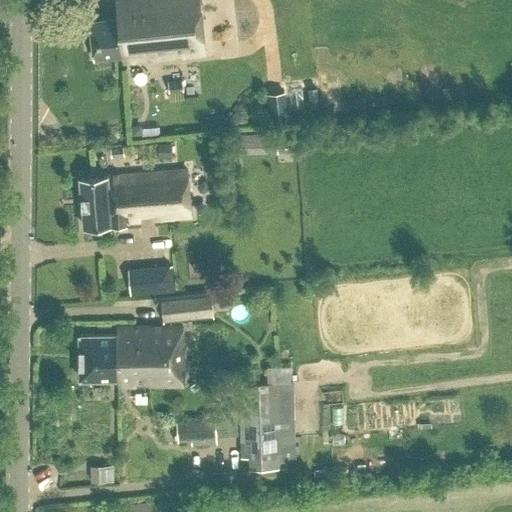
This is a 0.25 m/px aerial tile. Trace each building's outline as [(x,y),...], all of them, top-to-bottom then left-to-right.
[(121,55),(122,61),(204,53),(198,0),(115,0),(117,15),(89,18),(93,58),(121,55)] [(182,78),(168,79),(169,90),(183,89),(182,78)] [(141,122),(131,123),(132,133),(142,132),(141,122)] [(207,138),(203,146),(209,153),(218,152),(221,143),(215,137),(207,138)] [(158,141),(159,156),(172,155),(171,140),(158,141)] [(123,144),(110,146),(112,155),(125,153),(123,144)] [(189,214),(185,168),(80,177),(84,224),(141,219),(140,212),(154,211),(154,218),(189,214)] [(212,315),(210,291),(155,296),(156,303),(162,303),(164,319),(212,315)] [(152,326),(119,327),(119,385),(133,384),(133,380),(146,380),(149,384),(150,384),(149,342),(153,342),(152,326)] [(182,326),(152,326),(153,342),(149,342),(150,384),(183,384),(182,326)] [(118,385),(119,385),(119,327),(119,334),(80,335),(81,379),(118,378),(118,385)] [(238,381),(240,417),(240,422),(259,421),(260,448),(241,449),(241,456),(250,455),(282,454),(282,452),(279,379),(267,380),(238,381)] [(238,398),(223,398),(213,398),(213,412),(238,412),(238,398)] [(176,420),(177,442),(187,441),(186,437),(192,436),(192,440),(216,439),(215,433),(227,432),(226,418),(176,420)] [(91,479),(114,478),(113,463),(91,463),(91,479)] [(56,467),(56,479),(76,479),(76,468),(56,467)] [(214,496),(202,497),(203,510),(215,509),(214,496)] [(186,511),(199,510),(198,497),(185,498),(186,511)] [(119,503),(119,511),(143,511),(156,511),(155,511),(167,511),(167,499),(119,503)]
